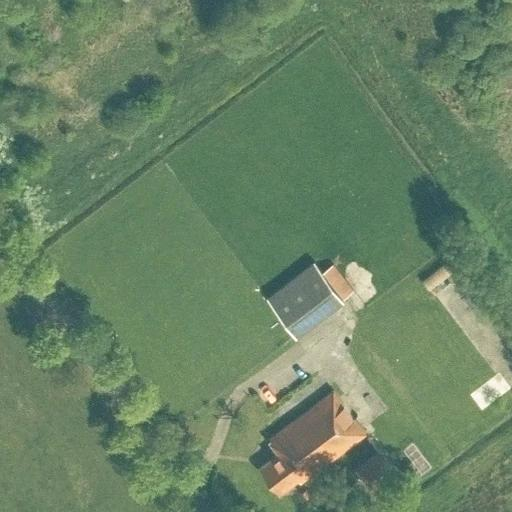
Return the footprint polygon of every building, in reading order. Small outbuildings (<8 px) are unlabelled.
[(333,262),(323,270),(315,259),(267,295),(296,333),(354,290),(333,262)] [(390,279),(395,292),(427,279),(422,266),(390,279)] [(223,385),(234,400),(242,394),(232,379),(223,385)] [(300,481),(366,431),(333,388),(267,437),(278,452),(260,465),(279,491),(297,477),(300,481)] [(395,472),(383,456),(379,451),(357,468),(372,489),(395,472)] [(306,487),(300,491),(306,500),(312,496),(306,487)]
